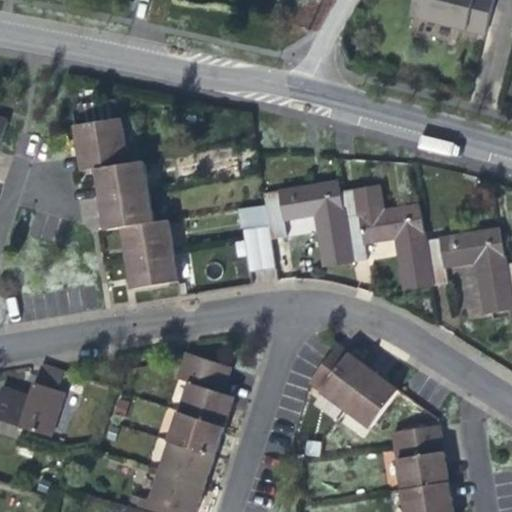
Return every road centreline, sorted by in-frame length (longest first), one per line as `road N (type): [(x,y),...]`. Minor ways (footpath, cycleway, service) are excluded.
road 1 (tertiary): [(0,34),(299,92)]
road 2 (residential): [(0,343),(300,299)]
road 3 (residential): [(300,299),(335,304),(404,334),(511,403)]
road 4 (residential): [(229,511),(300,299)]
road 5 (tertiary): [(299,92),(511,149)]
